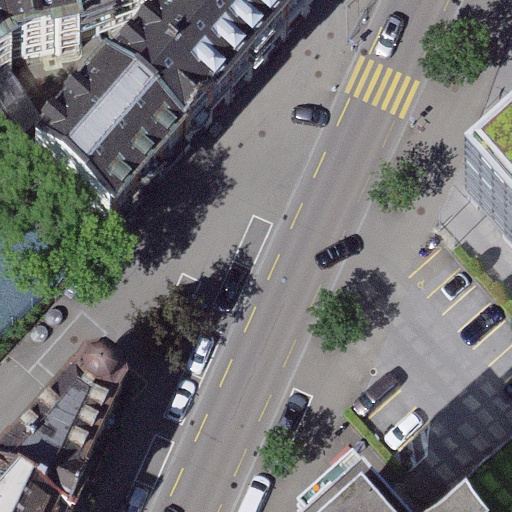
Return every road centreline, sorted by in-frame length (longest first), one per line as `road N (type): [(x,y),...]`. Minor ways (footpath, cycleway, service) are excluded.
road 1 (residential): [(352,155),(269,155),(0,437)]
road 2 (tertiary): [(193,511),(352,155)]
road 3 (tertiary): [(352,155),(426,0)]
